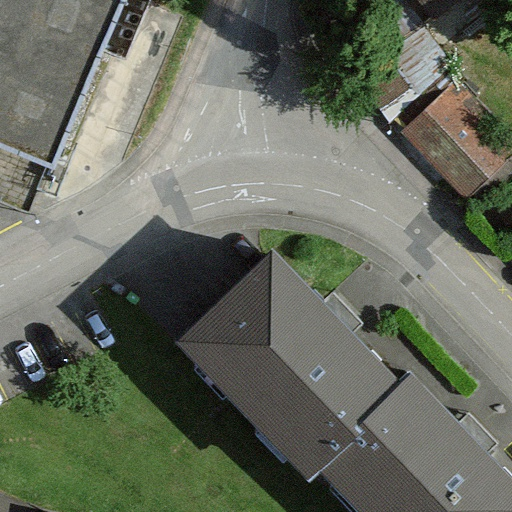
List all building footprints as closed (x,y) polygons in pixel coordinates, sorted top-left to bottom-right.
[(0,0),(0,147),(62,172),(137,0),(0,0)] [(428,0),(438,11),(451,0),(428,0)] [(436,77),(461,36),(406,3),(381,44),(436,77)] [(449,92),(409,130),(465,191),(469,187),(483,199),(511,175),(511,136),(501,146),(449,92)] [(271,252),(184,334),(310,466),(320,456),(397,383),(271,252)] [(398,383),(322,456),(374,511),(511,511),(511,481),(408,374),(398,383)]
